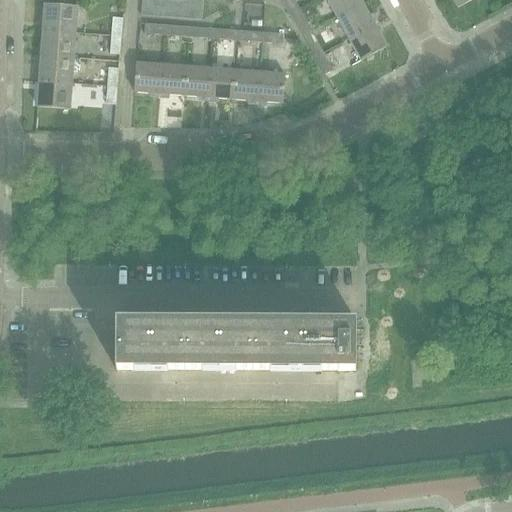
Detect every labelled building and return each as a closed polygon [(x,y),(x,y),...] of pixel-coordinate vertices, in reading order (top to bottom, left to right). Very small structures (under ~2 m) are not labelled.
[(141,0),(140,16),(152,17),(153,0),(141,0)] [(153,0),(152,17),(164,18),(165,0),(153,0)] [(165,0),(164,18),(176,19),(177,0),(165,0)] [(177,0),(176,19),(188,20),(189,0),(177,0)] [(189,0),(188,20),(200,21),(202,0),(189,0)] [(294,0),(283,0),(291,15),(300,10),(294,0)] [(326,0),(336,18),(361,4),(359,0),(326,0)] [(471,0),(452,0),(457,8),(471,0)] [(336,18),(348,39),(373,25),(361,4),(336,18)] [(44,6),(42,32),(75,34),(76,8),(44,6)] [(300,10),(291,15),(303,36),(311,31),(300,10)] [(112,19),(110,37),(120,38),(122,20),(112,19)] [(145,25),(144,35),(164,36),(165,26),(145,25)] [(385,47),(373,25),(348,39),(360,61),(385,47)] [(165,26),(164,36),(185,38),(185,28),(165,26)] [(193,28),(193,38),(213,40),(214,30),(193,28)] [(214,30),(213,40),(237,42),(238,32),(214,30)] [(311,31),(303,36),(314,58),(323,53),(311,31)] [(42,32),(40,57),(73,59),(75,34),(42,32)] [(238,32),(237,42),(261,43),(262,33),(238,32)] [(262,33),(261,43),(282,45),(283,35),(262,33)] [(110,37),(109,55),(119,56),(120,38),(110,37)] [(323,53),(314,58),(325,77),(334,72),(323,53)] [(40,57),(38,82),(71,84),(73,59),(40,57)] [(134,93),(160,95),(162,65),(137,64),(134,93)] [(160,95),(184,96),(186,67),(162,65),(160,95)] [(184,96),(208,98),(211,69),(186,67),(184,96)] [(108,69),(107,87),(116,88),(118,70),(108,69)] [(208,98),(233,100),(235,71),(211,69),(208,98)] [(233,100),(257,102),(259,73),(235,71),(233,100)] [(284,75),(259,73),(257,102),(282,104),(284,75)] [(37,108),(69,110),(71,84),(38,82),(37,108)] [(107,87),(105,105),(115,106),(116,88),(107,87)] [(355,373),(355,329),(116,327),(116,321),(115,321),(114,371),(355,373)]
